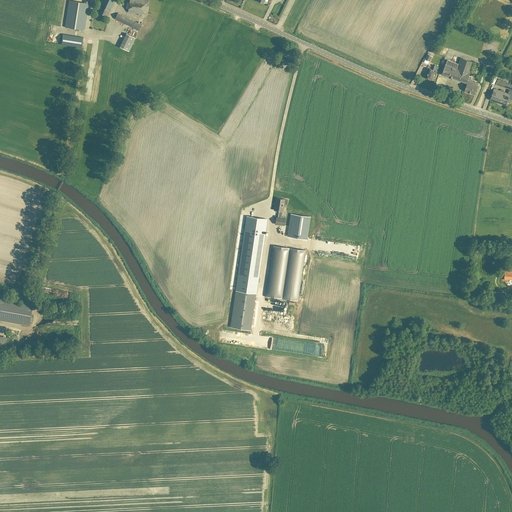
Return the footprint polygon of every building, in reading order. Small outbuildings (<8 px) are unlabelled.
[(108,18),(115,0),(101,0),(100,4),(101,4),(97,13),(108,18)] [(147,15),(148,1),(138,0),(129,0),(129,3),(127,3),(126,8),(128,9),(128,13),(147,15)] [(84,31),(88,4),(88,2),(84,1),(84,3),(69,1),(65,28),(84,31)] [(139,32),(142,25),(117,13),(114,20),(139,32)] [(131,52),(136,37),(126,34),(121,48),(131,52)] [(233,34),(230,40),(236,43),(241,45),(241,44),(245,46),(247,41),(233,34)] [(61,45),(81,48),(83,38),(62,35),(61,45)] [(482,51),(481,56),(483,56),(482,61),(488,63),(490,53),(482,51)] [(460,58),(458,65),(448,61),(446,65),(442,75),(449,77),(449,78),(452,79),(453,78),(466,83),(468,77),(470,73),(468,73),(472,62),(460,58)] [(426,79),(432,81),(433,78),(434,78),(438,67),(434,66),(433,70),(429,69),(426,79)] [(468,77),(466,83),(467,83),(465,91),(474,94),(478,84),(470,81),(471,78),(468,77)] [(511,85),(497,80),(495,85),(511,90),(511,85)] [(189,84),(174,92),(176,95),(190,87),(189,84)] [(177,96),(179,99),(192,90),(190,86),(177,96)] [(494,89),(490,100),(506,106),(508,99),(511,100),(511,91),(509,91),(508,94),(503,92),(504,91),(501,90),(500,91),(494,89)] [(190,118),(198,108),(185,99),(178,109),(190,118)] [(258,183),(250,182),(248,197),(256,198),(257,190),(258,183)] [(286,205),(287,200),(276,199),(275,206),(274,205),(274,210),(279,211),(278,218),(276,218),(275,225),(284,226),(285,219),(281,219),(282,211),(282,212),(283,205),(286,205)] [(284,231),(283,236),(307,240),(310,218),(290,215),(288,232),(284,231)] [(244,232),(230,328),(251,331),(265,235),(266,225),(267,220),(255,218),(246,217),(244,232)] [(305,251),(273,246),(266,297),(298,301),(305,251)] [(33,305),(4,301),(0,299),(0,321),(29,326),(33,305)] [(224,338),(240,342),(242,334),(228,331),(227,334),(225,334),(224,338)] [(0,343),(8,344),(8,338),(0,336),(0,343)]
